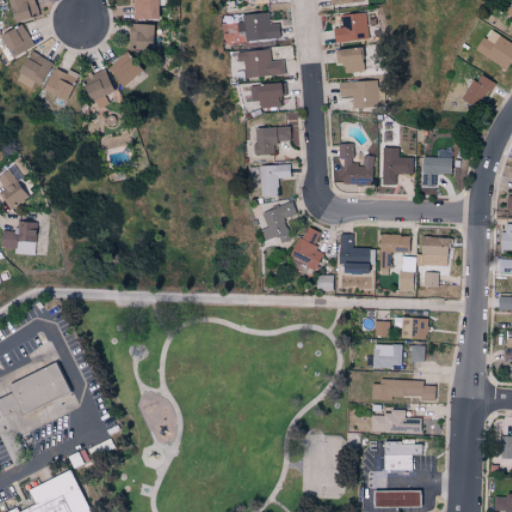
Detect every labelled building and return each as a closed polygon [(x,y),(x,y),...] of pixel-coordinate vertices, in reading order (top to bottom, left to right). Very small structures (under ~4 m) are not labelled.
[(37,16),(33,0),(8,0),(13,21),(37,16)] [(157,0),(133,0),(134,18),(157,18),(157,0)] [(247,41),(279,38),(277,23),(269,24),(268,12),(244,15),(245,22),(238,22),(239,32),(246,32),(247,41)] [(335,43),(370,38),(365,12),(341,15),(343,27),(332,29),(335,43)] [(152,24),(129,23),(129,47),(151,48),(152,24)] [(0,36),(9,56),(32,46),(22,24),(0,33),(0,36)] [(481,36),(474,51),(507,68),(511,58),(511,42),(490,31),(486,38),(481,36)] [(335,64),(343,63),(344,71),(362,71),(361,47),(335,48),(335,64)] [(247,77),(284,74),(283,60),(271,61),(270,49),(238,52),(239,61),(246,61),(247,77)] [(39,84),(51,62),(29,50),(17,72),(39,84)] [(120,86),(140,72),(127,53),(107,66),(120,86)] [(42,90),(64,101),(77,73),(68,69),(66,73),(52,67),(42,90)] [(108,103),(104,95),(113,90),(103,69),(80,80),(95,110),(108,103)] [(475,82),(471,79),(461,98),(478,108),(492,81),(479,74),(475,82)] [(385,105),(384,80),(338,81),(338,96),(351,96),(352,106),(385,105)] [(249,84),(250,101),(260,101),(260,107),(281,106),(280,83),(249,84)] [(275,153),(275,140),(290,140),(290,126),(255,127),(256,154),(275,153)] [(371,184),(371,155),(363,155),(363,164),(352,164),(352,143),(341,143),(341,184),(371,184)] [(412,157),(398,157),(398,148),(382,147),(382,184),(395,185),(395,174),(411,174),(412,157)] [(450,174),(450,157),(422,156),(421,186),(434,186),(435,174),(450,174)] [(278,195),(277,178),(290,178),(290,164),(259,165),(261,195),(278,195)] [(0,174),(0,182),(4,189),(0,191),(0,194),(9,209),(28,197),(9,169),(0,174)] [(264,240),(278,235),(281,242),(290,239),(283,218),(296,213),(291,201),(262,212),(267,227),(261,229),(264,240)] [(0,229),(0,241),(0,247),(14,248),(14,254),(35,254),(36,222),(18,221),(18,230),(0,229)] [(511,249),(511,223),(505,224),(505,232),(500,231),(500,250),(511,249)] [(313,246),(320,233),(306,225),(285,264),(302,274),(307,266),(313,270),(323,252),(313,246)] [(339,261),(369,262),(369,248),(353,247),(353,234),(339,234),(339,261)] [(407,253),(408,235),(380,234),(379,252),(407,253)] [(511,260),(498,260),(498,274),(511,273),(511,260)] [(342,273),(367,273),(366,262),(341,263),(342,273)] [(398,291),(413,291),(412,271),(397,271),(398,291)] [(423,286),(437,287),(437,272),(423,272),(423,286)] [(333,275),(316,275),(316,289),(332,290),(333,275)] [(511,296),(497,296),(497,310),(511,310),(510,327),(511,327),(511,296)] [(400,338),(426,339),(427,318),(400,318),(400,338)] [(372,344),(372,367),(400,368),(401,345),(372,344)] [(409,361),(423,362),(423,345),(410,345),(409,361)] [(0,403),(0,400),(16,393),(12,386),(61,363),(75,392),(28,416),(24,410),(7,418),(0,403)] [(434,401),(434,386),(423,385),(423,380),(379,378),(378,384),(370,384),(369,397),(420,399),(420,400),(434,401)] [(370,431),(419,433),(419,418),(404,418),(404,413),(371,412),(370,431)] [(511,459),(511,425),(511,436),(500,436),(500,460),(511,459)] [(416,470),(387,471),(387,453),(416,454),(416,470)] [(33,491),(74,471),(93,511),(14,511),(21,509),(22,511),(27,511),(39,505),(33,491)] [(383,507),(378,507),(378,506),(378,490),(383,490),(424,489),(425,506),(419,506),(383,507)] [(511,511),(511,494),(494,495),(493,511),(511,511)]
